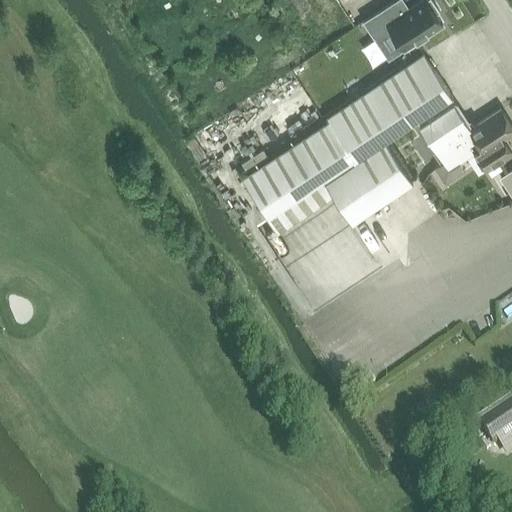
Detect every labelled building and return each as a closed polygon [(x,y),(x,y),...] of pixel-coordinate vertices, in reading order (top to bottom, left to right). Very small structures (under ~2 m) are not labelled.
[(354,0),(353,0),(345,3),(352,19),(361,15),(354,0)] [(437,13),(428,0),(420,0),(402,13),(394,1),(366,20),(376,35),(391,26),(406,49),(444,23),(437,13)] [(357,42),(372,30),(366,23),(352,34),(357,42)] [(422,52),(385,76),(325,116),(326,117),(247,170),(242,173),(275,225),(330,190),(323,179),(384,139),(414,119),(452,95),(433,66),(432,67),(422,52)] [(475,151),(486,169),(511,151),(511,150),(504,139),(501,134),(511,126),(511,125),(500,107),(470,127),(454,103),(419,126),(443,162),(447,169),(460,161),(475,151)] [(250,108),(238,115),(246,128),(258,121),(250,108)] [(253,158),(264,153),(254,134),(243,139),(253,158)] [(412,180),(384,139),(323,179),(330,190),(351,221),(412,180)] [(511,168),(500,176),(511,194),(511,168)] [(493,193),(498,206),(511,201),(507,188),(493,193)] [(511,247),(509,243),(481,260),(494,281),(511,269),(511,247)] [(496,301),(496,313),(510,314),(511,302),(496,301)] [(326,305),(298,320),(303,330),(331,316),(326,305)] [(318,324),(303,334),(309,343),(324,333),(318,324)] [(511,404),(480,426),(494,446),(511,433),(511,404)]
